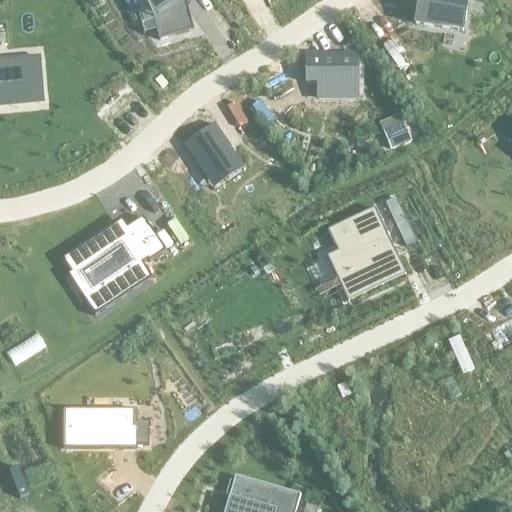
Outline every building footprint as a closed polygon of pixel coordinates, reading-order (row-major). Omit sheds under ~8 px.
[(146,0),(148,2),(159,41),(194,32),(189,13),(181,2),(183,0),(146,0)] [(419,0),(415,24),(463,33),(468,0),(419,0)] [(358,57),(307,57),(307,85),(320,85),(320,100),(358,100),(358,57)] [(33,59),(0,62),(0,102),(37,100),(33,59)] [(248,123),(235,103),(227,108),(240,128),(248,123)] [(400,117),(382,125),(394,151),(411,143),(400,117)] [(185,146),(184,146),(207,180),(238,159),(214,125),(213,126),(214,127),(186,147),(185,146)] [(294,193),(284,178),(273,185),(283,200),(294,193)] [(396,200),(385,205),(396,227),(406,222),(396,200)] [(327,260),(313,267),(323,289),(338,282),(348,304),(406,277),(374,210),(328,232),(338,253),(327,259),(327,260)] [(472,240),(485,235),(477,217),(465,222),(472,240)] [(143,219),(127,230),(128,232),(123,235),(116,225),(62,261),(72,276),(74,275),(90,298),(85,302),(95,318),(153,280),(143,266),(148,262),(149,264),(166,253),(143,219)] [(407,222),(396,227),(406,249),(417,244),(407,222)] [(455,250),(464,244),(455,228),(445,233),(455,250)] [(452,348),(441,354),(457,387),(468,382),(452,348)] [(137,412),(65,412),(65,449),(137,449),(137,445),(148,445),(148,425),(137,425),(137,412)] [(235,478),(225,511),(296,511),(301,496),(235,478)]
